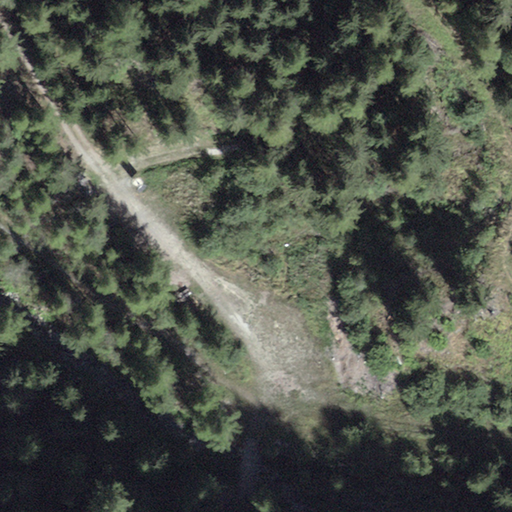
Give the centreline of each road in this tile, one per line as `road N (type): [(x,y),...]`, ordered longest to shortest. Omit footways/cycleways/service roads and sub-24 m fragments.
road 1 (track): [(0,214),(268,402),(267,356),(82,152),(0,5)]
road 2 (track): [(268,402),(394,428),(511,435)]
road 3 (track): [(511,130),(478,63),(427,0)]
